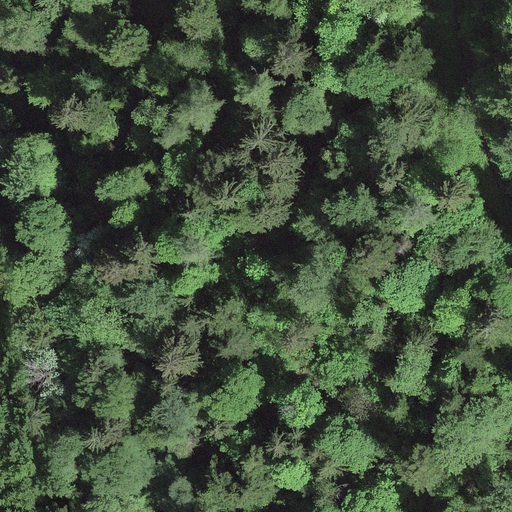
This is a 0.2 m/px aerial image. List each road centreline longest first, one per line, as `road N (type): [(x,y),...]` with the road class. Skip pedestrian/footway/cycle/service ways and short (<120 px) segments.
road 1 (track): [(395,0),(306,169),(283,238),(270,423),(282,511)]
road 2 (track): [(511,207),(476,107),(461,0)]
